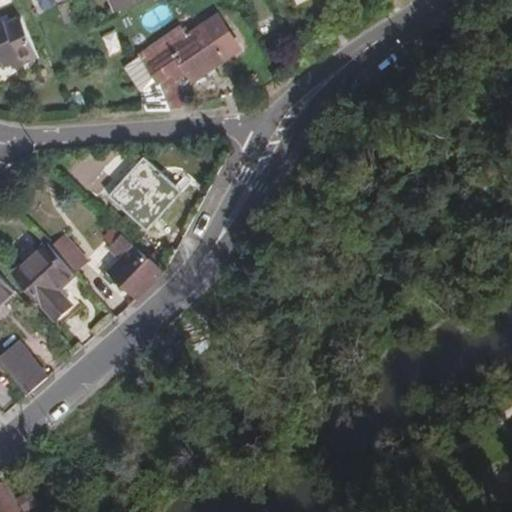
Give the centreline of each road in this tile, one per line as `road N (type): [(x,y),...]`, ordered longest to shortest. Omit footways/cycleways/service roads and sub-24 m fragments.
road 1 (tertiary): [(0,447),(175,290),(263,136)]
road 2 (residential): [(0,134),(200,125),(263,136)]
road 3 (tertiary): [(263,136),(310,84),(458,0)]
